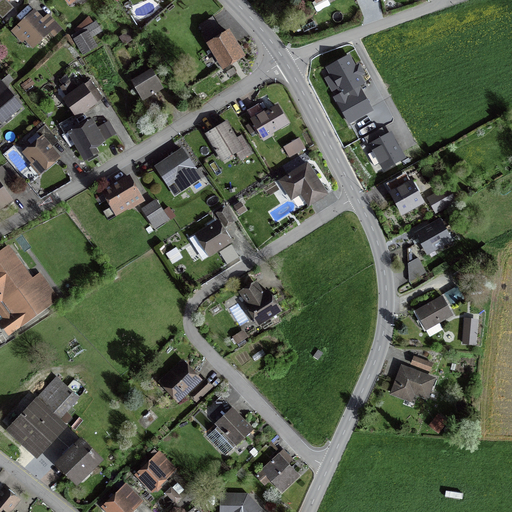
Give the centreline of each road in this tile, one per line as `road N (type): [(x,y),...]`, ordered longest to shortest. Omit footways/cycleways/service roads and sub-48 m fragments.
road 1 (residential): [(356,196),(194,300),(187,316),(191,331),(328,467)]
road 2 (residential): [(285,61),(0,232)]
road 3 (tertiary): [(356,196),(382,258),(385,319),(328,467)]
road 4 (residential): [(285,61),(448,1)]
road 5 (tertiary): [(285,61),(356,196)]
